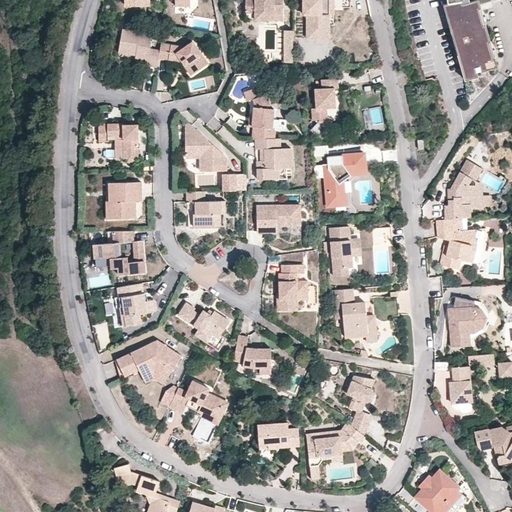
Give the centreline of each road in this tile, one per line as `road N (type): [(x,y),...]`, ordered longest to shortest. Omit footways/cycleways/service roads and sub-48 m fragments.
road 1 (residential): [(73,90),(69,278),(79,332),(117,419),(185,468),(238,486),(296,498),(364,498)]
road 2 (residential): [(416,416),(424,369),(418,272),(395,87),(375,0)]
road 3 (residential): [(157,110),(168,240),(204,275)]
road 4 (residential): [(204,275),(245,306),(253,301),(261,257),(233,247)]
